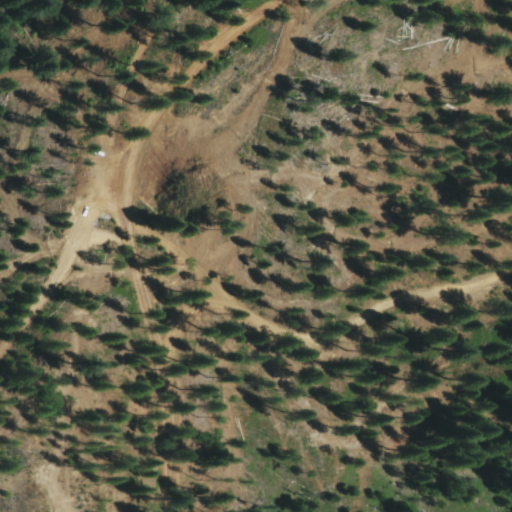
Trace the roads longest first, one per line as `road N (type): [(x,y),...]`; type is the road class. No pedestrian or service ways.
road 1 (residential): [(170,511),(151,337),(119,164),(270,0)]
road 2 (track): [(151,337),(195,306),(241,310),(278,326),(369,331),(511,264)]
road 3 (track): [(124,196),(71,255),(25,326),(0,344)]
road 4 (track): [(182,0),(116,139),(125,157)]
